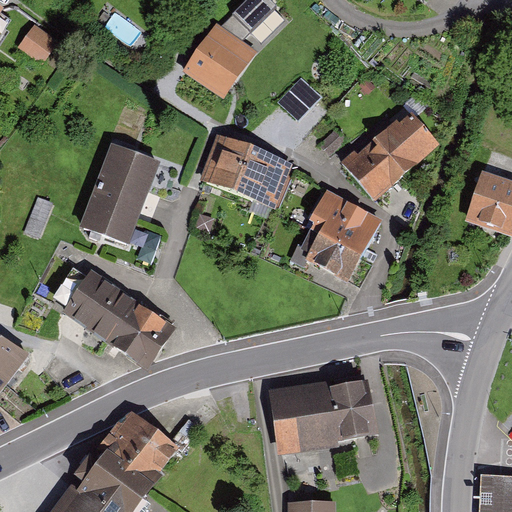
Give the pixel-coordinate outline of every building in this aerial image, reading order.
[(255,29),(279,1),(277,0),(248,0),(237,13),(255,29)] [(258,59),(218,29),(182,78),(222,107),(258,59)] [(62,48),(38,31),(22,53),(46,70),(62,48)] [(323,101),(302,82),(279,108),(288,116),(299,126),(323,101)] [(357,158),(344,169),(376,208),(443,154),(414,119),(360,163),(357,158)] [(344,144),(335,135),(321,148),(330,158),(344,144)] [(298,168),(220,139),(202,185),(280,215),(298,168)] [(162,168),(112,151),(83,234),(133,251),(148,206),(162,168)] [(511,232),(511,182),(485,173),(468,220),(511,236),(511,232)] [(384,226),(327,198),(309,235),(321,241),(308,267),(353,289),(384,226)] [(56,206),(39,201),(26,238),(43,244),(56,206)] [(213,222),(201,219),(197,232),(210,235),(213,222)] [(86,288),(71,277),(53,304),(67,313),(62,319),(149,378),(178,334),(93,277),(86,288)] [(9,345),(0,341),(0,404),(32,362),(9,345)] [(330,380),(269,392),(281,456),(370,439),(369,433),(380,431),(370,381),(332,389),(330,380)] [(181,448),(125,407),(93,450),(102,458),(100,460),(91,453),(75,475),(87,485),(79,496),(71,489),(54,511),(141,511),(162,484),(157,481),(181,448)] [(511,511),(511,474),(483,473),(480,511),(511,511)] [(336,511),(336,503),(288,503),(288,511),(336,511)]
